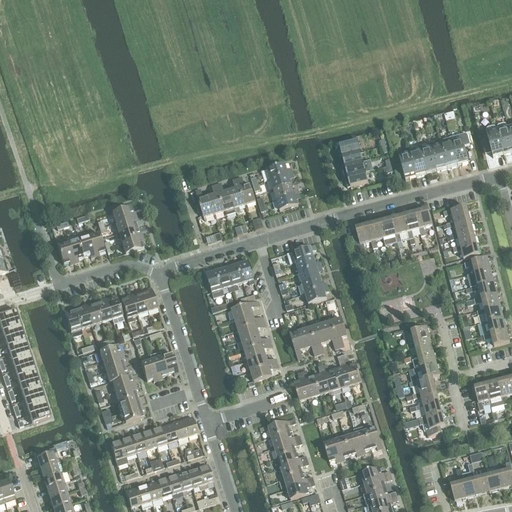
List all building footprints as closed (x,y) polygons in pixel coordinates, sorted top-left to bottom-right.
[(504,156),(511,153),(511,144),(508,130),(508,127),(506,125),(504,125),(499,126),(498,128),(498,130),(497,130),(498,133),(504,156)] [(491,151),(493,158),(504,156),(498,133),(497,130),(496,128),(493,128),(489,129),(487,130),(487,133),(488,136),(480,137),(484,152),(491,151)] [(468,135),(451,140),(458,167),(469,165),(465,148),(470,146),(468,135)] [(342,153),(343,158),(361,154),(357,141),(356,139),(355,138),(353,138),(347,140),(349,146),(337,149),(339,153),(342,153)] [(451,140),(441,143),(448,170),(458,167),(451,140)] [(441,143),(430,146),(437,173),(448,170),(441,143)] [(420,148),(421,153),(427,176),(437,173),(430,146),(420,148)] [(421,153),(410,156),(416,179),(427,176),(421,153)] [(343,158),(340,159),(343,169),(363,164),(361,154),(343,158)] [(405,181),(416,179),(410,156),(399,159),(405,181)] [(345,179),(366,174),(363,164),(343,169),(345,179)] [(267,171),(270,182),(293,175),(292,170),(287,172),(285,166),(267,171)] [(393,173),(391,167),(387,168),(383,169),(385,176),(389,175),(393,173)] [(369,184),(366,174),(345,179),(346,183),(349,182),(351,189),(369,184)] [(293,175),(270,182),(274,192),(292,186),(290,179),(294,178),(293,175)] [(242,179),(237,180),(248,213),(249,212),(248,209),(248,207),(256,204),(251,186),(245,187),(242,179)] [(247,213),(248,213),(237,180),(232,182),(235,190),(230,192),(237,215),(241,213),(240,209),(244,208),(246,207),(247,213)] [(217,187),(226,218),(237,215),(230,192),(224,194),(222,185),(217,187)] [(275,197),(277,202),(300,195),(298,192),(294,193),(292,186),(274,192),(274,193),(272,194),(273,198),(275,197)] [(225,218),(226,218),(217,187),(212,188),(215,197),(209,198),(216,219),(217,219),(216,217),(223,214),(224,216),(225,218)] [(214,220),(216,219),(209,198),(204,200),(201,192),(196,193),(205,222),(207,222),(206,220),(214,217),(214,220)] [(301,199),(300,195),(277,202),(280,213),(298,207),(296,201),(301,199)] [(445,218),(452,216),(454,224),(454,225),(470,221),(467,208),(451,213),(451,212),(444,214),(445,218)] [(112,215),(116,225),(137,219),(135,215),(133,216),(131,209),(112,215)] [(424,229),(433,227),(429,211),(417,215),(421,230),(420,231),(422,238),(426,237),(424,229)] [(417,215),(405,218),(409,234),(407,234),(409,241),(411,247),(415,246),(412,233),(420,231),(421,230),(417,215)] [(395,237),(397,244),(409,241),(407,234),(409,234),(405,218),(392,221),(397,237),(395,237)] [(138,222),(137,219),(116,225),(119,235),(137,230),(135,223),(138,222)] [(253,222),(256,231),(264,229),(261,220),(253,222)] [(397,244),(395,237),(397,237),(392,221),(380,224),(385,240),(383,240),(385,248),(397,244)] [(473,233),(470,221),(454,225),(454,224),(443,227),(445,231),(455,228),(457,236),(457,237),(473,233)] [(368,227),(372,243),(371,243),(373,251),(378,250),(376,242),(383,240),(385,240),(380,224),(368,227)] [(364,245),(371,243),(372,243),(368,227),(356,231),(357,236),(352,238),(355,251),(360,249),(361,254),(366,253),(364,245)] [(238,237),(243,235),(241,228),(235,230),(238,237)] [(140,236),(137,230),(119,235),(119,236),(116,237),(118,242),(121,241),(122,246),(143,239),(142,235),(140,236)] [(477,245),(473,233),(457,237),(457,236),(446,239),(448,243),(458,240),(460,248),(461,249),(477,245)] [(99,236),(89,239),(95,259),(99,258),(98,256),(105,254),(99,236)] [(73,244),(68,245),(75,266),(78,264),(78,262),(84,260),(78,238),(72,240),(73,244)] [(79,242),(78,238),(84,260),(91,258),(92,260),(95,259),(89,239),(79,242)] [(142,244),(144,243),(143,239),(122,246),(126,256),(144,251),(142,244)] [(71,267),(75,266),(68,245),(63,247),(62,243),(57,245),(64,267),(70,265),(71,267)] [(460,248),(453,250),(454,255),(462,253),(464,261),(480,257),(477,245),(461,249),(460,248)] [(291,267),(296,265),(314,259),(313,254),(317,252),(316,247),(287,256),(291,267)] [(1,251),(0,251),(0,276),(8,274),(1,251)] [(296,265),(299,275),(322,268),(321,263),(316,265),(314,259),(296,265)] [(475,275),(475,276),(491,272),(488,260),(472,264),(472,263),(464,265),(466,270),(473,268),(475,275)] [(240,262),(237,263),(243,285),(249,284),(250,287),(255,285),(248,264),(241,266),(240,262)] [(233,264),(234,268),(228,270),(235,293),(240,292),(238,287),(243,285),(237,263),(233,264)] [(220,268),(216,269),(223,292),(228,290),(230,295),(235,293),(228,270),(221,272),(220,268)] [(324,273),(322,268),(299,275),(303,286),(321,280),(319,274),(324,273)] [(218,293),(223,292),(216,269),(212,270),(214,274),(207,276),(211,292),(210,292),(211,295),(212,295),(214,301),(220,299),(218,293)] [(469,282),(476,280),(478,287),(479,288),(494,284),(491,272),(475,276),(475,275),(468,277),(469,282)] [(322,285),(321,280),(303,286),(306,296),(328,289),(327,284),(322,285)] [(494,284),(479,288),(478,287),(471,289),(472,294),(479,292),(481,299),(482,300),(498,296),(494,284)] [(325,295),(330,293),(328,289),(306,296),(309,306),(327,301),(325,295)] [(148,291),(148,294),(142,296),(148,315),(158,311),(151,290),(148,291)] [(134,295),(131,297),(137,318),(148,315),(142,296),(135,298),(134,295)] [(258,296),(248,299),(249,304),(260,301),(258,296)] [(498,296),(482,300),(481,299),(474,301),(466,303),(467,308),(483,304),(485,311),(485,312),(501,308),(498,296)] [(137,318),(131,297),(127,298),(128,301),(121,303),(128,326),(139,322),(137,318)] [(110,302),(109,300),(106,301),(112,322),(114,327),(124,324),(117,300),(110,302)] [(103,304),(96,306),(102,325),(112,322),(106,301),(102,302),(103,304)] [(233,314),(235,322),(254,317),(252,311),(260,309),(259,304),(230,312),(231,314),(233,314)] [(90,308),(89,306),(85,307),(91,328),(102,325),(96,306),(90,308)] [(82,311),(75,313),(82,336),(83,336),(81,332),(91,328),(85,307),(81,308),(82,311)] [(477,313),(478,318),(486,316),(488,323),(488,324),(504,320),(501,308),(485,312),(485,311),(477,313)] [(16,312),(0,317),(0,325),(19,320),(16,312)] [(72,340),(82,336),(75,313),(69,315),(68,312),(64,314),(71,335),(72,340)] [(238,330),(236,331),(237,333),(265,324),(264,320),(255,322),(254,317),(235,322),(238,330)] [(19,320),(0,325),(0,328),(2,334),(21,328),(19,320)] [(333,321),(331,321),(340,350),(345,349),(343,340),(348,339),(342,320),(333,323),(333,321)] [(483,324),(486,336),(491,335),(491,336),(507,332),(504,320),(488,324),(488,323),(483,324)] [(335,352),(340,350),(331,321),(329,322),(330,324),(322,327),(327,345),(332,343),(335,352)] [(239,334),(242,343),(260,337),(258,332),(267,329),(265,324),(237,333),(237,335),(239,334)] [(148,335),(154,333),(152,328),(151,326),(146,328),(148,335)] [(324,355),(322,347),(327,345),(322,327),(312,330),(311,328),(310,328),(319,357),(324,355)] [(21,328),(2,334),(4,341),(24,335),(21,328)] [(315,358),(319,357),(310,328),(309,328),(309,331),(301,333),(306,351),(312,350),(315,358)] [(410,346),(414,345),(415,346),(431,342),(427,329),(411,333),(407,334),(410,346)] [(469,329),(463,330),(466,342),(473,341),(469,329)] [(492,340),(494,349),(510,344),(507,332),(491,336),(491,335),(486,336),(483,337),(484,337),(478,339),(479,343),(492,340)] [(304,362),(301,353),(306,351),(301,333),(292,336),(292,334),(290,334),(290,336),(299,363),(304,362)] [(4,341),(2,342),(5,350),(7,350),(7,349),(26,343),(24,335),(4,341)] [(130,341),(129,336),(118,339),(120,344),(130,341)] [(244,351),(242,352),(243,354),(272,345),(270,340),(261,343),(260,337),(242,343),(244,351)] [(410,346),(407,347),(408,351),(416,349),(418,357),(418,358),(434,354),(431,342),(415,346),(414,345),(410,346)] [(26,343),(7,349),(7,350),(9,356),(9,357),(29,350),(26,343)] [(245,355),(248,364),(266,358),(265,352),(273,350),(272,345),(243,354),(243,355),(245,355)] [(120,354),(118,348),(99,354),(102,360),(120,354)] [(9,356),(7,357),(9,365),(31,358),(29,350),(9,357),(9,356)] [(122,360),(123,362),(125,361),(123,354),(120,355),(120,354),(102,360),(104,366),(122,360)] [(161,354),(150,357),(158,383),(162,382),(161,379),(168,377),(162,358),(161,354)] [(414,363),(415,370),(421,369),(421,370),(437,366),(434,354),(418,358),(418,357),(410,359),(404,361),(405,365),(414,363)] [(172,355),(162,358),(168,377),(174,375),(175,378),(179,376),(172,355)] [(350,368),(347,356),(343,357),(353,390),(354,389),(354,387),(362,384),(357,366),(350,368)] [(155,384),(158,383),(150,357),(151,362),(141,365),(147,384),(154,382),(155,384)] [(341,371),(336,372),(341,391),(350,388),(350,391),(353,390),(343,357),(338,359),(341,371)] [(31,358),(9,365),(12,373),(34,366),(31,358)] [(249,372),(249,375),(278,366),(277,361),(268,363),(266,358),(248,364),(251,372),(249,372)] [(122,360),(104,366),(105,372),(124,366),(123,362),(122,360)] [(34,366),(12,373),(14,381),(17,380),(17,379),(36,373),(34,366)] [(124,366),(105,372),(107,379),(126,373),(124,366)] [(280,370),(278,366),(249,375),(250,376),(252,375),(254,383),(248,385),(249,389),(256,387),(255,384),(273,379),(271,373),(280,370)] [(330,374),(327,366),(323,367),(332,396),(334,396),(333,393),(341,391),(336,372),(330,374)] [(415,375),(417,383),(418,383),(433,380),(440,378),(437,366),(421,370),(421,369),(415,370),(413,371),(414,371),(410,372),(410,373),(411,376),(415,375)] [(321,377),(315,379),(321,397),(329,395),(330,397),(332,396),(323,367),(318,369),(321,377)] [(307,372),(302,374),(311,403),(313,402),(312,400),(321,397),(315,379),(309,380),(307,372)] [(36,373),(17,379),(17,380),(19,387),(39,381),(36,373)] [(131,378),(129,374),(127,375),(126,373),(107,379),(110,385),(112,384),(131,378)] [(309,403),(311,403),(302,374),(298,375),(300,383),(294,385),(300,404),(308,401),(309,403)] [(131,378),(112,384),(114,391),(133,385),(133,384),(131,378)] [(414,388),(418,387),(420,395),(420,396),(436,391),(433,380),(418,383),(417,383),(412,384),(410,385),(406,386),(407,390),(411,389),(414,388)] [(511,384),(511,380),(510,380),(499,383),(503,399),(506,411),(509,410),(508,406),(506,398),(511,396),(511,384)] [(39,381),(19,387),(22,395),(41,388),(39,381)] [(499,383),(486,386),(490,402),(490,403),(491,407),(491,406),(495,422),(498,422),(496,413),(506,411),(503,399),(499,383)] [(135,392),(137,391),(135,384),(133,384),(133,385),(114,391),(116,398),(135,392)] [(490,402),(486,386),(474,390),(478,405),(478,406),(480,413),(484,412),(483,408),(491,407),(490,403),(490,402)] [(41,388),(22,395),(24,402),(43,396),(41,388)] [(408,403),(421,399),(423,407),(423,408),(439,404),(439,403),(436,391),(420,396),(420,395),(407,398),(407,399),(408,403)] [(135,392),(116,398),(119,405),(137,399),(135,392)] [(24,402),(22,403),(24,411),(46,404),(43,396),(24,402)] [(137,399),(119,405),(121,411),(139,405),(139,404),(137,399)] [(142,413),(144,412),(141,403),(139,404),(139,405),(121,411),(123,418),(141,412),(142,413)] [(46,404),(24,411),(27,419),(29,418),(48,412),(46,404)] [(421,420),(426,419),(427,420),(443,416),(439,404),(423,408),(423,407),(412,410),(413,414),(419,413),(421,420)] [(48,412),(29,418),(32,426),(51,419),(48,412)] [(123,418),(125,425),(144,419),(142,413),(141,412),(123,418)] [(442,435),(441,429),(446,428),(443,416),(427,420),(426,419),(421,420),(415,422),(415,423),(416,426),(420,425),(421,427),(422,427),(424,434),(427,433),(429,439),(442,435)] [(318,426),(329,423),(327,418),(317,421),(318,426)] [(193,419),(182,423),(188,440),(198,436),(193,419)] [(269,431),(272,440),(290,434),(289,429),(297,426),(295,421),(267,430),(268,432),(269,431)] [(188,440),(182,423),(172,426),(177,443),(188,440)] [(172,426),(162,429),(167,446),(177,443),(172,426)] [(379,452),(383,451),(376,430),(370,432),(369,427),(365,428),(372,452),(378,450),(379,452)] [(354,432),(355,436),(362,457),(366,456),(365,454),(372,452),(365,428),(354,432)] [(167,446),(162,429),(151,433),(157,450),(167,446)] [(151,433),(141,436),(146,453),(157,450),(151,433)] [(290,434),(272,440),(275,448),(273,449),(273,451),(301,442),(300,437),(292,440),(290,434)] [(146,453),(141,436),(131,439),(136,456),(146,453)] [(355,436),(345,439),(351,458),(357,456),(358,458),(362,457),(355,436)] [(131,439),(120,443),(128,465),(127,459),(136,456),(131,439)] [(345,439),(334,443),(341,464),(345,462),(344,460),(351,458),(345,439)] [(337,465),(341,464),(334,443),(329,444),(328,441),(323,443),(330,465),(337,462),(337,465)] [(276,452),(278,460),(297,455),(295,449),(303,447),(301,442),(273,451),(274,452),(276,452)] [(117,469),(128,465),(120,443),(110,446),(115,463),(117,469)] [(43,458),(37,460),(41,470),(60,464),(55,450),(41,454),(43,458)] [(484,462),(482,454),(470,457),(472,465),(484,462)] [(281,469),(279,469),(280,471),(308,463),(306,458),(298,460),(297,455),(278,460),(281,469)] [(498,467),(497,461),(496,457),(488,460),(490,469),(498,467)] [(160,461),(150,465),(152,470),(153,474),(164,471),(160,461)] [(282,472),(285,481),(303,475),(301,470),(309,467),(308,463),(280,471),(280,473),(282,472)] [(62,475),(63,474),(60,464),(41,470),(44,481),(62,475)] [(501,475),(499,475),(504,491),(505,491),(511,488),(511,472),(511,470),(510,464),(506,465),(508,473),(501,475)] [(465,484),(464,485),(468,500),(469,500),(480,497),(475,481),(477,481),(475,474),(474,474),(472,466),(468,467),(470,475),(472,482),(465,484)] [(208,467),(198,470),(204,491),(208,490),(207,486),(213,484),(208,467)] [(499,468),(487,471),(489,478),(487,478),(492,494),(493,494),(504,491),(499,475),(501,475),(499,468)] [(204,491),(198,470),(187,474),(193,491),(199,489),(200,493),(204,491)] [(362,486),(362,487),(391,478),(390,473),(382,476),(380,470),(361,475),(364,486),(362,486)] [(460,485),(451,488),(455,504),(468,500),(464,485),(465,484),(463,477),(462,477),(460,471),(456,472),(460,485)] [(477,481),(475,481),(480,497),(481,497),(492,494),(487,478),(489,478),(487,471),(482,472),(484,479),(477,481)] [(187,474),(177,477),(184,498),(188,497),(186,493),(193,491),(187,474)] [(65,485),(62,475),(44,481),(47,491),(65,485)] [(285,490),(286,492),(314,483),(313,479),(305,481),(303,475),(285,481),(287,489),(285,490)] [(173,501),(184,498),(177,477),(167,480),(172,497),(173,501)] [(391,478),(362,487),(363,489),(365,488),(368,496),(386,491),(385,485),(387,484),(393,482),(391,478)] [(167,480),(156,483),(162,501),(172,497),(167,480)] [(345,480),(339,482),(339,484),(340,486),(342,493),(348,491),(346,484),(345,480)] [(9,482),(0,485),(0,488),(5,505),(16,502),(9,482)] [(162,501),(156,483),(146,487),(151,504),(162,501)] [(316,488),(314,483),(286,492),(287,494),(288,493),(291,502),(309,496),(308,490),(316,488)] [(51,501),(68,495),(65,485),(47,491),(51,501)] [(146,487),(135,490),(141,507),(151,504),(146,487)] [(131,510),(141,507),(135,490),(125,493),(131,510)] [(368,496),(364,497),(367,508),(398,499),(396,494),(391,495),(388,496),(386,491),(368,496)] [(72,506),(68,495),(51,501),(54,511),(72,506)] [(318,496),(308,499),(309,504),(310,508),(321,505),(318,496)] [(398,499),(367,508),(368,511),(390,511),(393,511),(391,505),(393,505),(399,503),(398,499)]
